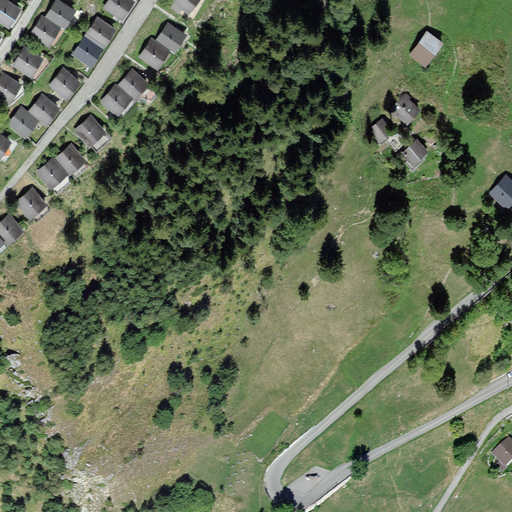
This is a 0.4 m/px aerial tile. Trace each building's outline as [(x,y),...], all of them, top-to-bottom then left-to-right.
[(115,21),(129,3),(125,0),(106,0),(100,8),(115,21)] [(196,0),(170,0),(169,2),(183,16),(198,2),(196,0)] [(0,27),(4,30),(16,14),(0,2),(0,27)] [(43,21),(60,32),(71,14),(54,4),(43,21)] [(99,50),(111,32),(94,21),(82,39),(99,50)] [(30,38),(46,48),(56,33),(40,22),(30,38)] [(165,24),(152,43),(168,55),(182,37),(165,24)] [(405,58),(421,71),(440,48),(424,35),(405,58)] [(69,57),(86,69),(97,53),(81,41),(69,57)] [(152,43),(136,59),(150,72),(165,56),(152,43)] [(9,69),(27,79),(37,61),(20,51),(9,69)] [(60,102),(76,84),(60,70),(44,88),(60,102)] [(129,74),(116,86),(129,100),(142,87),(129,74)] [(0,102),(5,106),(16,87),(0,77),(0,102)] [(114,90),(99,104),(112,118),(127,104),(114,90)] [(388,113),(404,128),(419,111),(403,97),(388,113)] [(42,127),(55,111),(39,98),(26,114),(42,127)] [(20,139),(35,124),(21,110),(5,125),(20,139)] [(88,121),(73,132),(85,149),(101,138),(88,121)] [(366,136),(375,147),(391,135),(381,123),(366,136)] [(397,160),(408,172),(425,155),(414,144),(397,160)] [(67,154),(54,164),(67,179),(79,169),(67,154)] [(50,167),(34,177),(48,198),(63,187),(50,167)] [(511,188),(502,178),(484,196),(499,212),(511,199),(511,188)] [(28,193),(8,208),(20,224),(40,210),(28,193)] [(1,219),(0,219),(0,244),(13,236),(1,219)] [(487,459),(500,474),(511,463),(511,447),(508,442),(487,459)]
